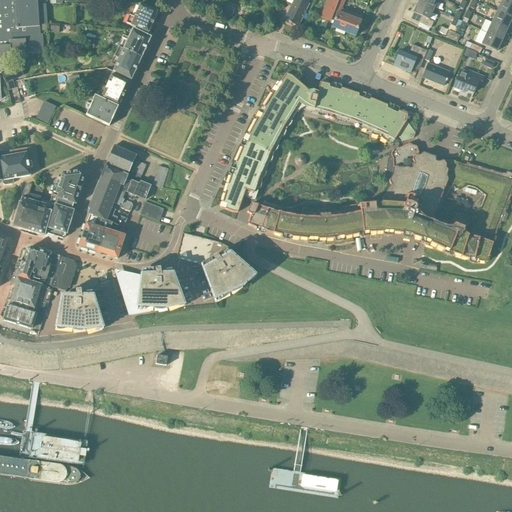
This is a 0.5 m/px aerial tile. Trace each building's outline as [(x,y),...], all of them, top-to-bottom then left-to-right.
[(0,0),(0,99),(1,99),(0,84),(0,72),(1,73),(1,62),(11,61),(11,57),(27,56),(26,40),(13,40),(12,34),(21,34),(20,28),(40,27),(39,25),(47,25),(45,4),(38,5),(37,0),(0,0)] [(298,26),(309,4),(301,0),(293,0),(284,20),(298,26)] [(355,36),(362,17),(342,9),(345,0),(327,0),(321,18),(333,22),(331,27),(355,36)] [(433,8),(437,0),(418,0),(418,1),(433,8)] [(477,3),(472,0),(469,7),(473,10),(477,3)] [(511,18),(511,17),(511,5),(502,0),(496,11),(511,18)] [(418,1),(413,13),(422,16),(419,23),(431,28),(434,22),(429,20),(428,19),(433,8),(418,1)] [(148,33),(157,11),(139,4),(134,18),(129,16),(126,23),(130,25),(130,26),(148,33)] [(472,13),(467,11),(463,19),(468,21),(472,13)] [(507,29),(511,18),(496,11),(491,22),(507,29)] [(501,40),(507,29),(491,22),(486,33),(501,40)] [(59,34),(60,24),(51,23),(50,33),(59,34)] [(123,49),(141,58),(150,38),(132,29),(128,38),(123,36),(122,38),(127,41),(123,49)] [(458,43),(461,36),(449,30),(446,37),(458,43)] [(496,51),(501,40),(486,33),(481,44),(496,51)] [(417,47),(427,51),(432,37),(423,34),(417,47)] [(482,48),(466,41),(464,46),(479,54),(482,48)] [(414,63),(421,66),(427,51),(417,47),(412,45),(408,55),(399,51),(393,66),(409,72),(410,73),(410,72),(414,63)] [(141,58),(123,49),(118,47),(114,56),(119,58),(113,71),(130,80),(141,58)] [(434,52),(429,50),(425,59),(430,61),(434,52)] [(485,58),(483,64),(493,68),(495,63),(485,58)] [(443,86),(448,72),(449,72),(428,64),(422,78),(443,86)] [(15,88),(12,80),(23,75),(19,67),(2,75),(6,83),(8,90),(15,88)] [(468,72),(460,70),(458,76),(457,76),(453,87),(465,92),(466,90),(473,93),(477,82),(481,83),(483,77),(468,71),(468,72)] [(95,96),(117,106),(128,81),(112,74),(105,87),(100,85),(95,96)] [(308,91),(307,90),(303,87),(291,76),(285,74),(280,82),(281,84),(278,88),(299,103),(308,91)] [(79,75),(68,77),(69,89),(80,88),(79,75)] [(328,113),(334,89),(329,87),(329,84),(320,82),(319,86),(313,109),(328,113)] [(313,109),(319,86),(315,85),(315,86),(313,87),(311,87),(309,86),(307,90),(308,91),(299,103),(278,88),(275,93),(272,92),(268,100),(291,115),(299,103),(305,107),(308,108),(313,109)] [(341,117),(350,91),(341,88),(340,90),(334,89),(328,113),(341,117)] [(355,122),(364,98),(358,96),(358,94),(350,91),(341,117),(355,122)] [(108,125),(117,106),(95,96),(92,102),(90,101),(88,101),(86,103),(86,104),(86,107),(87,108),(88,110),(86,115),(86,116),(91,118),(92,118),(107,125),(108,125)] [(368,127),(379,102),(370,98),(369,100),(364,98),(355,122),(368,127)] [(283,127),(291,115),(268,100),(263,107),(264,110),(262,115),(283,127)] [(43,101),(35,120),(48,125),(56,107),(43,101)] [(382,133),(392,111),(387,108),(387,105),(379,102),(368,127),(382,133)] [(397,135),(406,121),(407,115),(399,111),(397,113),(392,111),(382,133),(394,140),(397,135)] [(277,140),(283,127),(262,115),(259,119),(256,119),(252,127),(277,140)] [(406,121),(397,135),(402,141),(408,140),(413,138),(415,133),(406,121)] [(270,153),(277,140),(252,127),(248,135),(250,137),(247,142),(270,153)] [(264,166),(270,153),(247,142),(245,146),(242,146),(238,155),(264,166)] [(423,161),(422,158),(419,155),(416,147),(409,144),(396,150),(391,152),(391,154),(393,159),(393,168),(392,176),(389,181),(390,185),(383,196),(383,203),(362,206),(362,204),(324,209),(302,208),(301,217),(296,216),(285,214),(273,211),(256,205),(251,204),(247,213),(251,215),(248,225),(260,231),(286,238),(308,240),(308,237),(318,237),(318,245),(339,244),(353,241),(352,237),(359,235),(359,233),(363,232),(368,232),(368,234),(383,234),(383,231),(392,231),(392,234),(400,235),(402,231),(408,233),(413,234),(414,238),(416,241),(424,245),(433,247),(436,247),(448,253),(473,261),(484,263),(488,257),(495,234),(500,223),(503,222),(506,213),(505,211),(509,199),(511,191),(511,173),(507,172),(504,174),(492,171),(480,167),(470,164),(467,163),(466,165),(452,160),(434,162),(432,165),(428,163),(423,161)] [(127,188),(125,192),(144,200),(150,185),(139,181),(138,184),(130,180),(129,181),(124,179),(136,155),(114,145),(100,176),(101,177),(127,188)] [(28,148),(0,153),(0,175),(1,181),(2,180),(2,183),(4,186),(11,184),(13,182),(12,179),(22,177),(30,176),(28,168),(32,167),(31,162),(32,159),(32,154),(29,152),(28,148)] [(258,179),(264,166),(238,155),(235,163),(237,165),(235,170),(258,179)] [(305,159),(305,157),(303,156),(301,155),(299,155),(297,155),(296,156),(295,158),(294,160),(294,162),(295,163),(296,165),(297,166),(299,166),(301,166),(302,166),(304,165),(305,163),(306,161),(305,159)] [(146,165),(137,160),(131,174),(140,178),(146,165)] [(168,169),(159,166),(153,185),(162,188),(168,169)] [(253,193),(258,179),(235,170),(233,175),(230,175),(227,184),(245,190),(253,193)] [(57,195),(76,200),(78,193),(79,194),(82,184),(81,183),(85,173),(77,171),(76,171),(62,173),(61,176),(56,192),(58,193),(57,195)] [(125,194),(125,192),(127,188),(101,177),(96,189),(112,195),(114,190),(125,194)] [(33,220),(40,197),(30,193),(34,184),(25,185),(19,199),(12,226),(26,230),(29,219),(33,220)] [(242,198),(245,190),(227,184),(227,186),(225,191),(222,203),(225,209),(233,212),(237,212),(242,198)] [(130,202),(112,195),(96,189),(91,200),(107,206),(109,201),(120,206),(119,208),(129,211),(131,206),(130,202)] [(45,231),(46,231),(56,196),(52,194),(49,205),(39,202),(41,197),(40,197),(33,220),(29,219),(26,230),(44,235),(45,231)] [(75,204),(76,200),(57,195),(57,196),(56,196),(46,231),(47,234),(63,238),(65,236),(73,211),(71,210),(73,203),(75,204)] [(114,210),(107,206),(91,200),(87,212),(89,213),(100,218),(109,222),(117,225),(117,223),(118,224),(121,216),(117,215),(116,217),(112,216),(114,210)] [(142,208),(161,216),(163,209),(144,202),(142,208)] [(158,222),(161,216),(142,208),(139,215),(140,215),(158,222)] [(97,227),(100,218),(89,213),(78,246),(96,252),(103,229),(97,227)] [(117,223),(117,225),(122,227),(126,218),(121,216),(118,224),(117,223)] [(103,229),(96,252),(117,259),(124,235),(107,230),(108,228),(107,227),(109,222),(100,218),(97,227),(103,229)] [(34,260),(37,249),(31,247),(25,249),(21,263),(26,264),(24,268),(31,270),(30,270),(33,271),(33,273),(37,275),(38,272),(37,271),(36,269),(37,266),(39,267),(40,262),(34,260)] [(45,264),(49,252),(37,249),(34,260),(40,262),(39,267),(37,266),(36,269),(37,271),(38,272),(37,275),(36,279),(44,281),(46,272),(44,271),(47,264),(45,264)] [(59,256),(49,252),(45,264),(47,264),(44,271),(46,272),(44,281),(47,282),(48,280),(45,279),(46,276),(52,278),(59,256)] [(234,265),(229,255),(227,256),(227,255),(224,256),(222,257),(223,259),(221,261),(219,259),(218,259),(216,256),(213,259),(215,261),(214,261),(217,264),(214,266),(210,259),(204,262),(204,263),(201,264),(202,265),(201,266),(214,299),(215,299),(214,298),(228,292),(229,293),(239,285),(241,287),(241,286),(240,283),(229,270),(234,265)] [(59,256),(52,278),(50,286),(53,287),(66,291),(73,268),(70,261),(59,258),(60,256),(59,256)] [(16,265),(15,265),(9,284),(14,286),(12,290),(32,297),(31,299),(34,300),(34,301),(36,301),(44,304),(46,302),(49,303),(53,290),(40,286),(41,285),(28,281),(29,277),(36,279),(37,275),(33,273),(33,271),(30,270),(31,270),(24,268),(26,264),(21,263),(20,267),(16,265)] [(437,268),(421,265),(420,270),(436,273),(437,268)] [(142,280),(150,306),(153,306),(153,309),(166,306),(166,308),(181,302),(182,304),(183,303),(172,274),(171,271),(170,271),(170,270),(167,270),(159,272),(159,270),(155,271),(155,273),(156,277),(153,278),(150,278),(149,277),(145,279),(142,280)] [(150,306),(142,280),(140,276),(126,272),(119,279),(119,280),(120,283),(130,315),(150,312),(151,310),(150,306)] [(32,297),(12,290),(3,320),(30,329),(37,308),(34,307),(36,301),(34,301),(34,300),(31,299),(32,297)] [(80,293),(80,291),(76,292),(76,295),(75,295),(76,299),(71,299),(71,298),(69,298),(66,298),(66,300),(63,300),(66,312),(72,311),(71,330),(85,328),(85,330),(100,325),(100,326),(102,326),(91,293),(90,292),(87,292),(80,293)] [(157,355),(155,364),(166,366),(167,357),(160,356),(159,356),(158,355),(157,355)] [(85,465),(89,438),(86,438),(84,437),(60,434),(32,429),(28,429),(25,428),(22,428),(18,455),(56,461),(85,465)] [(336,495),(340,469),(301,463),(298,463),(295,463),(266,459),(263,484),(336,495)]
